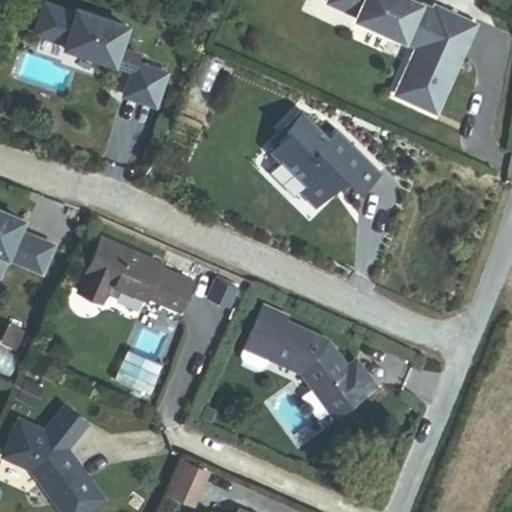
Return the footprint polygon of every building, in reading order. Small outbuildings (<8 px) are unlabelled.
[(325,0),(325,1),(419,43),(397,91),(437,109),(477,19),(434,0),(325,0)] [(120,99),(151,110),(163,78),(132,67),(135,59),(116,52),(124,30),(73,12),(72,15),(42,5),(31,35),(61,46),(59,50),(129,75),(120,99)] [(330,131),(304,105),(285,123),(290,128),(268,149),(279,160),(268,170),(294,196),(300,190),(316,206),(345,177),(360,192),(384,169),(338,123),(330,131)] [(37,276),(48,249),(14,234),(18,224),(0,216),(0,266),(2,261),(37,276)] [(191,280),(159,266),(161,262),(101,235),(77,290),(101,301),(109,282),(145,298),(146,295),(178,309),(191,280)] [(346,365),(327,339),(284,319),(286,316),(263,305),(245,346),(242,354),(244,361),(259,368),(266,365),(270,357),(301,371),(332,415),(374,385),(355,358),(346,365)] [(66,448),(86,422),(64,405),(44,430),(18,418),(2,454),(31,468),(63,511),(82,511),(103,497),(66,448)] [(374,493),(381,478),(369,473),(362,488),(374,493)]
